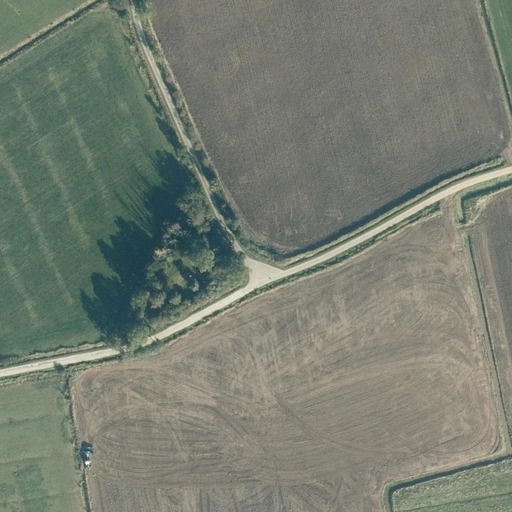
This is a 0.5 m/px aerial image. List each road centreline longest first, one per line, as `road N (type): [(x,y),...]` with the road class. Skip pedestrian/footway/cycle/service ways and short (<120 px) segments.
road 1 (unclassified): [(133,0),(194,165),(261,279)]
road 2 (residential): [(0,372),(152,338),(261,279)]
road 3 (unclassified): [(261,279),(336,250),(447,189),(511,167)]
